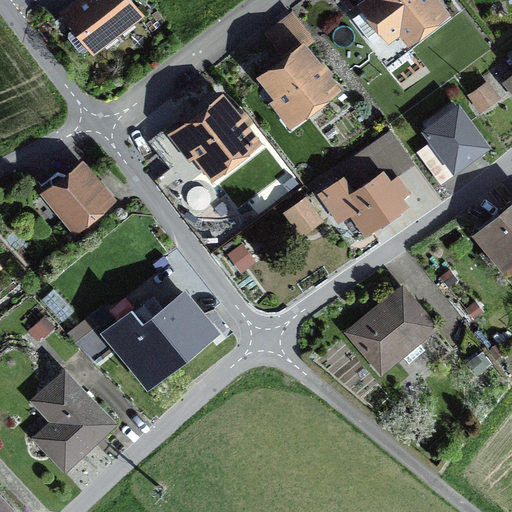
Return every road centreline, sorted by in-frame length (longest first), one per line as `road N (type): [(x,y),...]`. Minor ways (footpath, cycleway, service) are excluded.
road 1 (residential): [(260,340),(511,157)]
road 2 (residential): [(260,340),(471,511)]
road 3 (residential): [(99,124),(260,340)]
road 4 (residential): [(75,511),(260,340)]
road 5 (residential): [(99,124),(267,0)]
road 6 (residential): [(0,0),(99,124)]
